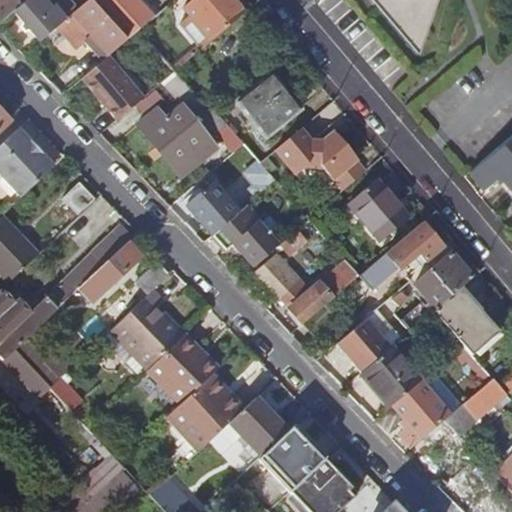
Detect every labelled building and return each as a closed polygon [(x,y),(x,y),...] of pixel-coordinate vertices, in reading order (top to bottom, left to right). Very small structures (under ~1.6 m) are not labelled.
[(4,0),(0,4),(0,17),(4,22),(13,14),(29,0),(4,0)] [(78,12),(67,0),(29,0),(13,14),(40,44),(58,29),(73,16),(78,12)] [(153,20),(134,0),(92,0),(91,1),(100,12),(104,9),(121,28),(124,26),(129,31),(122,37),(127,42),(138,33),(153,20)] [(232,0),(193,0),(183,9),(212,42),(244,14),(232,0)] [(372,0),(407,40),(417,31),(423,32),(433,0),(372,0)] [(122,37),(100,12),(91,1),(78,12),(73,16),(58,29),(71,46),(77,41),(82,46),(84,44),(85,45),(102,64),(107,59),(127,42),(122,37)] [(77,41),(71,46),(76,51),(82,46),(77,41)] [(102,64),(81,81),(117,124),(143,101),(107,59),(102,64)] [(195,96),(176,75),(163,88),(181,108),(195,96)] [(272,75),(236,104),(266,141),(302,112),(272,75)] [(156,113),(137,129),(182,181),(217,151),(181,108),(164,123),(156,113)] [(244,147),(211,109),(208,111),(203,116),(235,154),(244,147)] [(0,131),(9,123),(0,113),(0,131)] [(54,168),(17,131),(0,147),(0,176),(22,199),(54,168)] [(299,131),(274,152),(296,178),(306,169),(323,171),(333,183),(358,162),(335,135),(323,146),(311,145),(299,131)] [(511,134),(472,169),(469,171),(482,187),(498,173),(511,189),(511,134)] [(358,162),(333,183),(343,194),(367,173),(358,162)] [(376,181),(349,203),(381,242),(408,219),(376,181)] [(94,200),(79,184),(62,200),(71,210),(64,217),(70,223),(94,200)] [(237,216),(211,187),(187,208),(212,238),(237,216)] [(254,227),(241,212),(237,216),(212,238),(225,253),(233,247),(252,270),(278,248),(258,225),(254,227)] [(37,257),(1,218),(0,218),(0,275),(8,284),(37,257)] [(442,249),(421,225),(359,278),(372,292),(398,269),(397,268),(404,264),(402,262),(410,256),(412,259),(414,259),(418,255),(421,259),(425,264),(442,249)] [(27,318),(13,304),(12,305),(0,292),(0,335),(14,351),(24,342),(79,289),(126,244),(131,239),(121,228),(92,255),(92,256),(30,314),(27,318)] [(306,243),(296,232),(280,246),(289,257),(306,243)] [(139,258),(126,244),(79,289),(92,302),(139,258)] [(310,292),(276,255),(255,273),(290,310),(289,311),(290,312),(288,314),(300,328),(303,326),(325,307),(359,278),(345,262),(310,292)] [(430,308),(434,312),(460,290),(472,280),(451,256),(413,288),(430,308)] [(169,276),(157,264),(135,285),(147,297),(152,292),(169,276)] [(499,334),(460,290),(434,312),(432,314),(444,328),(462,348),(472,359),(499,334)] [(160,317),(155,312),(163,303),(152,292),(147,297),(112,330),(151,369),(181,339),(160,317)] [(408,300),(400,295),(390,303),(400,310),(408,300)] [(30,314),(17,300),(13,304),(27,318),(30,314)] [(336,319),(325,307),(303,326),(314,338),(336,319)] [(444,328),(432,314),(422,323),(434,337),(436,334),(444,328)] [(336,347),(360,375),(361,374),(390,350),(366,322),(336,347)] [(462,348),(444,328),(436,334),(453,355),(462,348)] [(0,360),(37,400),(49,389),(14,351),(0,335),(0,360)] [(150,370),(176,396),(183,403),(186,401),(214,374),(195,354),(199,351),(184,336),(181,339),(151,369),(150,370)] [(41,361),(24,342),(14,351),(49,389),(59,380),(41,361)] [(462,348),(453,355),(483,389),(492,381),(472,359),(462,348)] [(391,409),(393,406),(419,384),(390,350),(361,374),(391,409)] [(69,370),(52,351),(41,361),(59,380),(69,370)] [(218,370),(199,351),(195,354),(214,374),(218,370)] [(511,394),(511,374),(497,387),(505,397),(507,399),(511,394)] [(232,399),(210,378),(186,401),(183,403),(167,418),(199,453),(213,439),(224,428),(230,423),(236,417),(225,406),(232,399)] [(505,397),(497,387),(492,381),(483,389),(448,418),(443,422),(455,434),(472,419),(475,423),(505,397)] [(448,418),(419,384),(393,406),(411,426),(401,435),(410,451),(443,422),(448,418)] [(236,417),(243,411),(232,399),(225,406),(236,417)] [(286,434),(255,400),(243,411),(236,417),(230,423),(260,458),(286,434)] [(427,438),(412,450),(425,466),(440,453),(427,438)] [(490,472),(464,444),(458,450),(484,478),(490,472)] [(511,456),(495,477),(511,494),(511,456)] [(113,457),(61,505),(67,511),(77,511),(125,469),(119,464),(113,457)] [(290,495),(306,511),(336,511),(356,495),(324,461),(290,495)] [(443,490),(463,511),(464,511),(465,511),(485,492),(465,470),(463,470),(456,462),(439,478),(447,487),(443,490)] [(164,511),(182,511),(161,488),(151,497),(164,511)] [(505,511),(485,492),(465,511),(466,511),(505,511)]
